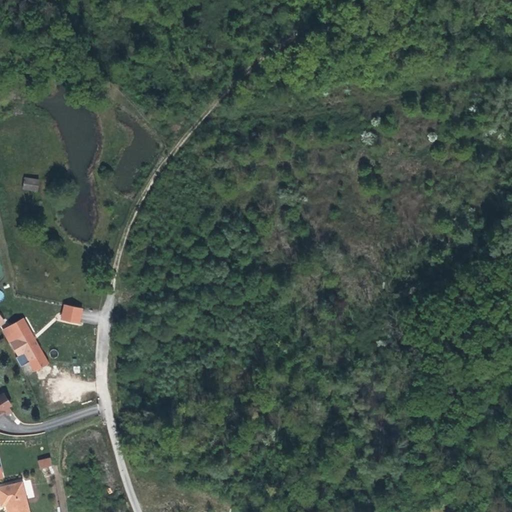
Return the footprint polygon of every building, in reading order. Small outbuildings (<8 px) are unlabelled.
[(24,177),(22,188),(39,190),(42,178),(24,177)] [(84,306),(64,303),(61,318),(80,322),(84,306)] [(50,362),(24,317),(1,329),(18,356),(16,358),(21,366),(29,360),(35,371),(50,362)] [(11,405),(3,393),(0,394),(7,407),(11,405)] [(39,469),(52,465),(50,457),(37,460),(39,469)] [(31,511),(25,484),(5,488),(7,497),(2,498),(5,507),(10,506),(10,511),(31,511)]
